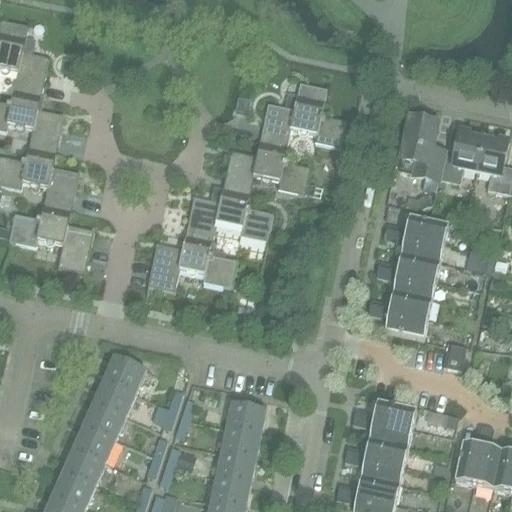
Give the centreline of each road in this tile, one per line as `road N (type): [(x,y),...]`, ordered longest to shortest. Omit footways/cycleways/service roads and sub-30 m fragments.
road 1 (residential): [(333,337),(388,91)]
road 2 (residential): [(324,375),(105,329)]
road 3 (residential): [(333,337),(394,351),(390,373),(457,388),(486,415),(511,421)]
road 4 (residential): [(32,314),(2,469)]
road 5 (residential): [(297,511),(324,375)]
road 6 (residential): [(511,114),(388,91)]
road 7 (residential): [(128,227),(99,125),(103,107)]
road 8 (residential): [(202,130),(198,148),(128,227)]
